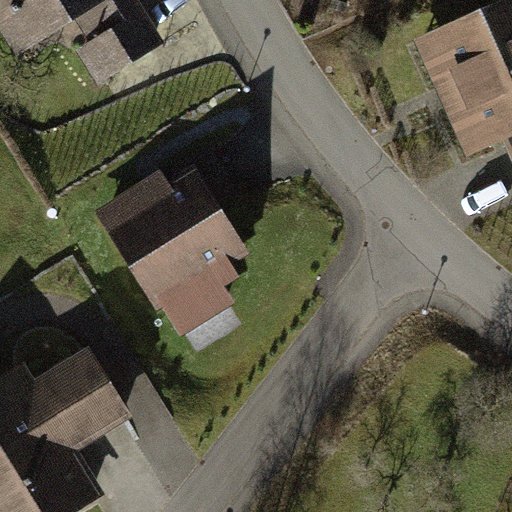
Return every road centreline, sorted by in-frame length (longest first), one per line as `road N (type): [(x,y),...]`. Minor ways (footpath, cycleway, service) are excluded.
road 1 (residential): [(196,511),(423,228)]
road 2 (residential): [(423,228),(313,103),(247,0)]
